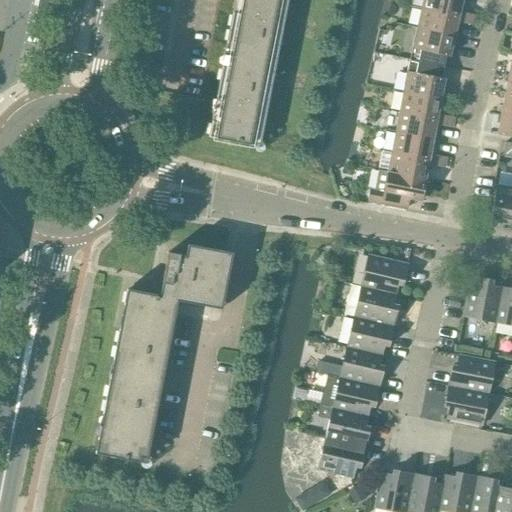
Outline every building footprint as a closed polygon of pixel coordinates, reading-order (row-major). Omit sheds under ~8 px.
[(259,148),(260,143),(287,0),(235,0),(208,138),(259,148)] [(466,24),(468,14),(460,12),(462,0),(423,0),(422,7),(410,4),(410,6),(459,17),(458,22),(466,24)] [(454,37),(458,22),(459,17),(410,6),(409,9),(421,12),(417,29),(454,37)] [(468,14),(466,24),(474,26),(476,16),(468,14)] [(454,37),(417,29),(412,49),(410,61),(443,68),(446,57),(449,57),(454,37)] [(388,43),(376,41),(374,54),(386,56),(388,43)] [(403,93),(441,100),(445,79),(441,79),(443,68),(410,61),(407,72),(403,93)] [(444,127),(446,116),(438,115),(441,100),(403,93),(399,113),(437,120),(436,125),(444,127)] [(511,95),(505,94),(501,114),(511,116),(511,95)] [(435,129),(436,125),(437,120),(399,113),(396,133),(433,140),(435,129)] [(497,135),(503,136),(511,137),(511,116),(501,114),(497,135)] [(446,116),(444,127),(452,128),(454,118),(446,116)] [(428,165),(436,167),(438,156),(430,155),(433,140),(396,133),(392,153),(429,160),(428,165)] [(511,157),(511,144),(505,143),(502,156),(511,157)] [(425,180),(428,165),(429,160),(392,153),(388,173),(425,180)] [(438,156),(436,167),(445,168),(447,158),(438,156)] [(425,180),(388,173),(378,171),(374,190),(369,189),(367,201),(382,204),(406,209),(409,198),(421,200),(425,180)] [(511,224),(511,188),(497,186),(490,220),(511,224)] [(177,301),(215,308),(221,310),(232,254),(187,245),(185,256),(168,253),(160,296),(127,289),(95,454),(146,464),(177,301)] [(361,287),(396,295),(398,285),(403,286),(407,265),(368,256),(361,287)] [(495,323),(502,288),(491,286),(492,281),(471,277),(463,317),(495,323)] [(361,287),(353,317),(393,327),(398,307),(393,306),(396,295),(361,287)] [(511,326),(511,289),(502,288),(495,323),(511,326)] [(353,317),(346,348),(381,356),(384,345),(388,347),(393,327),(353,317)] [(346,348),(339,378),(379,387),(384,367),(379,366),(381,356),(346,348)] [(448,386),(488,394),(494,363),(459,356),(457,367),(452,366),(448,386)] [(379,387),(339,378),(339,379),(326,376),(319,406),(332,409),(367,417),(370,406),(374,407),(379,387)] [(488,394),(448,386),(444,406),(449,407),(447,419),(482,425),(488,394)] [(332,409),(325,439),(365,448),(369,428),(365,427),(367,417),(332,409)] [(365,448),(325,439),(318,470),(353,478),(355,467),(360,468),(365,448)] [(393,511),(406,511),(413,474),(393,471),(392,475),(381,473),(374,508),(393,511)] [(439,511),(444,511),(469,511),(476,477),(456,473),(456,478),(444,475),(442,485),(443,485),(438,511),(439,511)] [(413,474),(406,511),(438,511),(439,511),(438,511),(443,485),(442,485),(433,483),(433,478),(413,474)] [(469,511),(501,511),(506,487),(496,485),(497,481),(476,477),(469,511)] [(359,485),(348,492),(355,505),(366,499),(359,485)] [(501,511),(511,511),(511,488),(506,487),(501,511)] [(309,489),(294,498),(302,511),(317,503),(309,489)]
